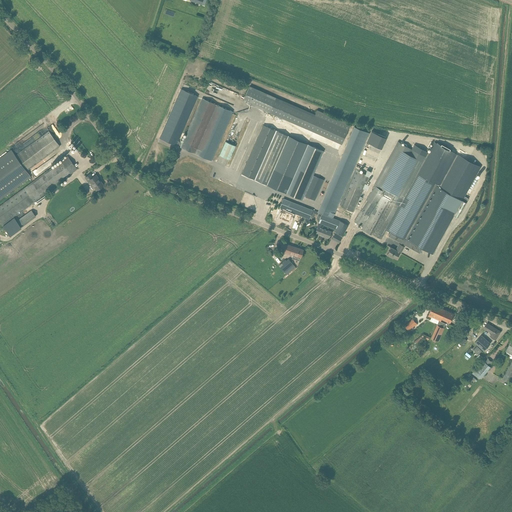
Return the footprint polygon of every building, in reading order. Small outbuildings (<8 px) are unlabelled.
[(315,114),(250,86),(243,101),(341,144),(350,125),(317,110),(315,114)] [(160,138),(211,160),(233,111),(202,98),(182,143),(178,141),(197,96),(181,89),(160,138)] [(51,132),(56,129),(53,124),(48,127),(51,132)] [(324,151),(263,125),(242,174),(302,200),(304,195),(313,175),(324,151)] [(0,199),(31,177),(26,171),(60,146),(49,131),(17,155),(13,151),(11,150),(0,157),(0,199)] [(371,131),(367,142),(381,148),(386,137),(371,131)] [(312,133),(310,137),(326,144),(327,142),(330,143),(329,145),(335,148),(337,143),(312,133)] [(226,141),(220,155),(229,159),(235,145),(226,141)] [(465,196),(481,168),(470,162),(471,161),(469,160),(469,161),(452,152),(452,151),(451,150),(450,151),(434,142),(429,152),(426,157),(412,149),(398,141),(375,183),(374,185),(375,186),(366,200),(368,201),(361,211),(360,210),(354,222),(362,226),(363,226),(361,230),(371,235),(372,234),(381,239),(387,229),(391,231),(388,236),(419,254),(422,248),(433,254),(454,215),(458,217),(469,198),(465,196)] [(429,152),(415,144),(412,149),(426,157),(429,152)] [(368,158),(376,161),(379,154),(381,149),(374,147),(373,151),(375,152),(374,155),(369,154),(368,158)] [(67,156),(0,206),(0,220),(4,225),(60,184),(60,183),(68,176),(69,178),(72,176),(70,174),(77,169),(67,156)] [(355,169),(340,205),(341,205),(341,206),(353,212),(369,175),(367,175),(367,174),(356,170),(355,169)] [(92,177),(90,174),(85,177),(89,183),(91,182),(96,190),(103,185),(96,175),(92,177)] [(304,195),(315,200),(324,180),(313,175),(304,195)] [(327,188),(320,204),(336,211),(343,195),(327,188)] [(283,198),(280,207),(309,219),(313,210),(283,198)] [(282,211),(279,210),(277,214),(280,215),(279,218),(289,222),(292,214),(282,210),(282,211)] [(18,221),(22,227),(36,216),(32,211),(18,221)] [(322,214),(319,222),(335,229),(334,231),(335,232),(331,239),(338,243),(342,235),(348,225),(340,221),(333,218),(322,214)] [(315,232),(325,235),(324,237),(328,239),(331,231),(321,228),(322,226),(318,224),(315,232)] [(281,247),(280,251),(293,255),(292,259),(296,260),(299,261),(300,257),(301,257),(301,254),(303,250),(282,243),(281,247)] [(389,250),(387,255),(391,257),(391,256),(396,259),(399,252),(401,253),(404,246),(399,244),(396,250),(391,247),(389,251),(389,250)] [(285,260),(279,265),(286,275),(296,267),(289,258),(286,260),(285,260)] [(442,321),(442,319),(443,317),(440,315),(442,309),(433,305),(429,315),(442,321)] [(454,314),(442,309),(440,315),(443,317),(442,319),(451,323),(454,314)] [(413,319),(409,322),(405,326),(409,330),(417,323),(413,319)] [(490,336),(496,340),(501,332),(487,323),(484,328),(492,333),(490,336)] [(438,326),(432,338),(439,341),(444,329),(438,326)] [(482,334),(476,341),(485,350),(491,343),(482,334)] [(511,361),(502,379),(506,381),(511,369),(511,339),(506,351),(511,354),(511,361)] [(477,346),(474,350),(478,355),(479,353),(482,350),(477,346)] [(475,370),(483,376),(491,367),(483,360),(475,370)]
